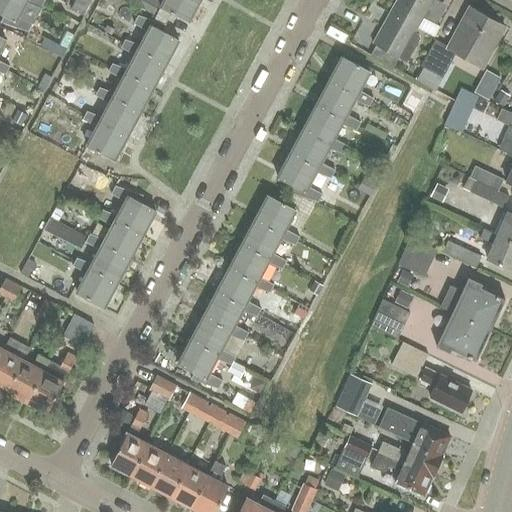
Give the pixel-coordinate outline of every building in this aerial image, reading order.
[(0,0),(0,14),(5,17),(2,24),(29,33),(33,26),(18,18),(26,3),(27,0),(0,0)] [(27,0),(26,3),(41,9),(45,2),(41,0),(27,0)] [(93,3),(87,0),(76,0),(71,9),(85,17),(93,3)] [(158,1),(154,0),(134,0),(133,4),(155,16),(159,7),(156,5),(158,1)] [(164,0),(161,8),(170,13),(188,22),(199,0),(164,0)] [(376,46),(371,56),(393,68),(399,58),(407,63),(420,39),(419,36),(415,34),(417,29),(423,18),(433,0),(397,0),(373,44),(376,46)] [(161,8),(153,21),(164,25),(170,13),(161,8)] [(456,54),(482,68),(505,27),(470,8),(448,49),(435,41),(421,67),(443,79),(456,54)] [(138,51),(166,65),(179,41),(161,31),(164,25),(153,21),(138,16),(125,41),(141,46),(138,51)] [(0,37),(0,72),(6,75),(10,68),(0,62),(0,52),(6,41),(0,37)] [(44,38),(39,46),(49,52),(62,58),(66,50),(54,43),(44,38)] [(138,51),(141,46),(125,41),(121,48),(136,56),(128,70),(125,74),(153,89),(166,65),(138,51)] [(342,58),(329,82),(357,97),(353,103),(369,108),(373,101),(358,93),(369,73),(342,58)] [(112,64),(108,72),(123,79),(115,94),(112,99),(140,114),(153,89),(125,74),(128,70),(112,64)] [(480,91),(495,97),(505,76),(490,69),(480,91)] [(44,74),(37,88),(44,92),(47,87),(52,78),(44,74)] [(329,82),(316,106),(344,121),(340,127),(356,133),(360,125),(346,117),(353,103),(357,97),(329,82)] [(100,89),(96,96),(110,103),(102,118),(100,122),(127,137),(140,114),(112,99),(115,94),(100,89)] [(501,91),(494,102),(503,107),(510,96),(501,91)] [(316,106),(303,130),(331,145),(328,150),(343,156),(347,149),(333,141),(340,127),(344,121),(316,106)] [(18,111),(12,121),(21,126),(26,115),(18,111)] [(511,114),(502,111),(497,122),(510,128),(500,151),(511,156),(511,114)] [(87,112),(83,120),(97,127),(87,147),(114,161),(127,137),(100,122),(102,118),(87,112)] [(303,130),(290,154),(318,169),(315,175),(330,180),(334,172),(320,165),(328,150),(331,145),(303,130)] [(511,185),(511,156),(500,151),(500,152),(511,157),(511,171),(507,183),(511,185)] [(307,189),(315,175),(318,169),(290,154),(277,179),(294,188),(290,195),(318,204),(322,196),(307,189)] [(470,177),(498,190),(503,179),(475,166),(470,177)] [(366,179),(359,191),(370,197),(376,184),(366,179)] [(476,181),(470,192),(503,208),(509,197),(476,181)] [(437,184),(431,197),(442,203),(449,190),(437,184)] [(116,186),(112,194),(126,202),(119,215),(116,221),(144,235),(157,210),(141,202),(142,200),(116,186)] [(267,197),(255,221),(282,236),(279,242),(294,247),(299,239),(284,231),(295,212),(267,197)] [(57,208),(52,218),(58,222),(60,223),(65,213),(57,208)] [(103,210),(99,218),(114,225),(106,239),(103,245),(131,259),(144,235),(116,221),(119,215),(103,210)] [(511,242),(511,213),(509,212),(498,236),(511,242)] [(48,222),(44,230),(82,250),(87,242),(89,238),(60,223),(58,222),(52,218),(51,218),(48,222)] [(255,221),(242,245),(269,260),(266,266),(281,271),(284,267),(298,274),(303,265),(289,258),(286,263),(272,255),(279,242),(282,236),(255,221)] [(89,238),(87,242),(101,249),(94,263),(91,269),(119,283),(131,259),(103,245),(106,239),(90,234),(89,238)] [(511,270),(511,242),(498,236),(487,259),(511,270)] [(424,278),(436,252),(410,240),(398,266),(424,278)] [(449,241),(444,253),(476,268),(482,257),(449,241)] [(242,245),(229,269),(257,284),(254,289),(269,295),(273,288),(259,280),(266,266),(269,260),(242,245)] [(78,258),(74,267),(88,274),(78,294),(106,308),(119,283),(91,269),(94,263),(78,258)] [(28,261),(20,275),(28,279),(35,265),(28,261)] [(229,269),(217,293),(244,307),(241,313),(256,319),(261,310),(246,303),(254,289),(257,284),(229,269)] [(402,271),(397,283),(407,287),(412,275),(402,271)] [(0,294),(5,298),(13,283),(5,279),(0,287),(0,294)] [(474,367),(506,297),(468,279),(462,292),(450,287),(440,309),(451,314),(435,349),(474,367)] [(315,282),(309,292),(317,296),(323,286),(315,282)] [(13,283),(5,298),(14,302),(21,288),(13,283)] [(401,291),(394,303),(407,309),(413,297),(401,291)] [(217,293),(204,317),(231,331),(228,337),(244,342),(248,335),(234,327),(241,313),(244,307),(217,293)] [(53,305),(44,300),(37,314),(46,318),(53,305)] [(396,341),(409,314),(383,301),(370,328),(396,341)] [(62,309),(53,305),(46,318),(54,323),(62,309)] [(81,348),(93,326),(74,316),(63,338),(81,348)] [(204,317),(191,341),(219,355),(216,361),(231,367),(235,359),(221,351),(228,337),(231,331),(204,317)] [(191,341),(177,366),(195,375),(192,381),(218,391),(222,383),(208,375),(216,361),(219,355),(191,341)] [(389,366),(416,379),(427,356),(400,343),(389,366)] [(46,414),(62,384),(65,385),(76,361),(74,361),(79,352),(69,348),(65,355),(67,356),(61,369),(58,368),(53,378),(43,373),(26,404),(46,414)] [(0,390),(6,393),(22,362),(3,352),(0,357),(0,390)] [(26,404),(43,373),(48,362),(38,357),(33,368),(22,362),(6,393),(26,404)] [(461,413),(471,391),(440,377),(440,378),(425,370),(420,381),(435,388),(430,399),(461,413)] [(372,385),(350,375),(335,407),(357,417),(372,385)] [(170,400),(177,388),(156,377),(150,389),(170,400)] [(255,377),(250,389),(261,394),(266,383),(255,377)] [(190,414),(198,399),(189,394),(182,409),(190,414)] [(198,399),(190,414),(198,418),(206,403),(198,399)] [(230,435),(237,420),(217,409),(210,424),(230,435)] [(138,413),(132,424),(140,428),(148,415),(140,410),(138,413)] [(123,411),(117,424),(127,429),(133,416),(123,411)] [(237,420),(230,435),(239,439),(246,424),(237,420)] [(129,431),(110,466),(130,476),(146,446),(134,439),(140,428),(132,424),(129,431)] [(344,425),(341,431),(350,435),(353,429),(344,425)] [(441,458),(450,438),(422,425),(416,436),(391,425),(387,433),(413,445),(441,458)] [(357,479),(372,448),(350,438),(336,469),(357,479)] [(289,442),(286,447),(288,456),(295,459),(301,447),(289,442)] [(441,458),(413,445),(408,455),(382,444),(378,452),(432,477),(441,458)] [(151,487),(167,457),(146,446),(130,476),(151,487)] [(423,496),(432,477),(378,452),(371,469),(383,474),(387,473),(389,467),(400,472),(395,483),(423,496)] [(170,498),(186,467),(167,457),(151,487),(170,498)] [(197,511),(214,511),(227,488),(217,483),(225,468),(215,462),(207,478),(191,509),(197,511)] [(191,509),(207,478),(186,467),(170,498),(191,509)] [(331,470),(324,486),(338,492),(345,476),(331,470)] [(253,492),(260,479),(251,474),(244,486),(253,492)] [(292,511),(306,511),(311,503),(316,492),(303,486),(292,511)] [(268,511),(273,503),(263,497),(258,507),(245,500),(239,511),(268,511)] [(282,511),(285,509),(273,503),(268,511),(282,511)]
